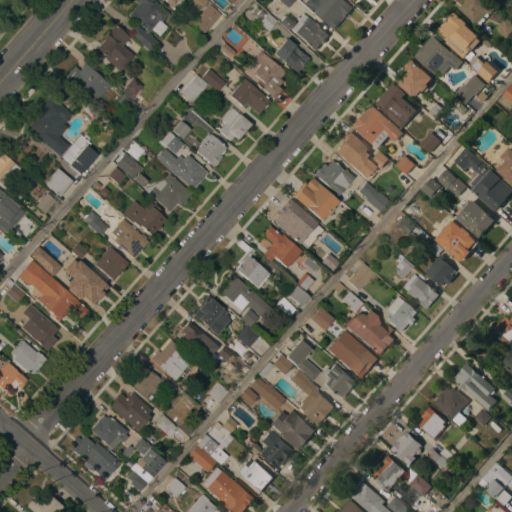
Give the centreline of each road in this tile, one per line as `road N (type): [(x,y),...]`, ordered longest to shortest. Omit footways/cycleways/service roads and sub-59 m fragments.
road 1 (residential): [(0,475),(413,0)]
road 2 (residential): [(289,511),(511,258)]
road 3 (residential): [(0,418),(105,511)]
